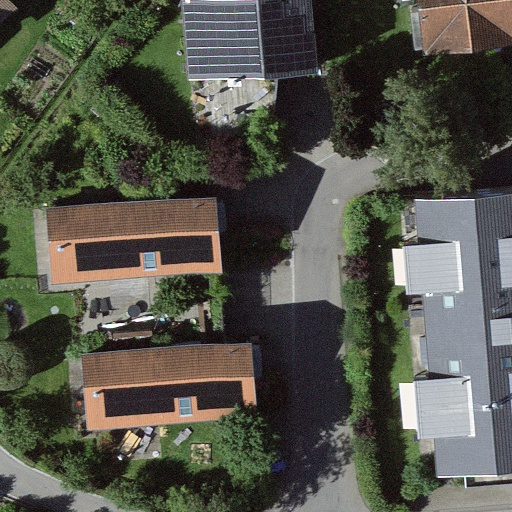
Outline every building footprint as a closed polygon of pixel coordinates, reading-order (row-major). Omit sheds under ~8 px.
[(306,0),(209,0),(191,2),(204,138),(266,132),(273,63),(312,60),(306,0)] [(423,0),(428,39),(511,30),(511,14),(510,0),(423,0)] [(511,187),(424,194),(447,459),(511,453),(511,187)] [(212,196),(53,209),(59,274),(217,260),(212,196)] [(247,342),(88,355),(94,420),(252,406),(247,342)]
